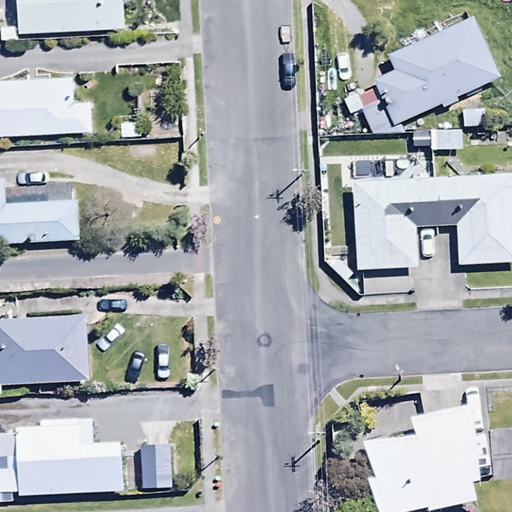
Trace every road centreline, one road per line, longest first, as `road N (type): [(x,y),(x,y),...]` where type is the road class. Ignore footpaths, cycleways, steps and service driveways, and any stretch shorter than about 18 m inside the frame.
road 1 (unclassified): [(243,0),(261,349)]
road 2 (residential): [(261,349),(511,336)]
road 3 (unclassified): [(261,349),(269,511)]
